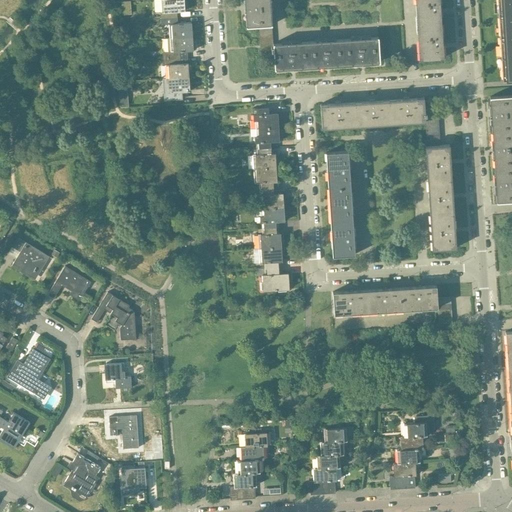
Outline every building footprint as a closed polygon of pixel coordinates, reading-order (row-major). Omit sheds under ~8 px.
[(122,14),(131,14),(131,0),(130,0),(122,0),(122,14)] [(183,0),(159,0),(160,18),(177,17),(176,11),(184,11),(183,0)] [(269,0),(244,0),(246,26),(258,26),(271,25),(269,0)] [(439,0),(415,0),(417,24),(441,22),(439,0)] [(511,0),(496,0),(497,6),(501,6),(502,14),(498,14),(498,27),(503,27),(503,35),(499,35),(500,49),(504,49),(504,57),(500,57),(500,59),(505,59),(505,67),(501,67),(502,79),(511,78),(511,0)] [(177,23),(177,17),(160,18),(161,25),(171,24),(172,37),(192,36),(191,22),(177,23)] [(441,22),(417,24),(419,59),(443,57),(441,22)] [(192,36),(172,37),(173,51),(162,52),(163,58),(179,57),(179,51),(193,50),(192,36)] [(378,37),(343,39),(345,64),(379,62),(378,37)] [(343,39),(308,41),(310,66),(345,64),(343,39)] [(308,41),(273,44),(274,55),(274,69),(310,66),(308,41)] [(273,44),(260,45),(260,56),(274,55),(273,44)] [(180,63),(179,57),(163,58),(163,65),(168,64),(168,78),(189,77),(188,63),(180,63)] [(189,77),(168,78),(169,91),(165,92),(165,98),(180,97),(180,91),(190,91),(189,77)] [(511,95),(489,97),(491,117),(491,122),(492,132),(511,130),(511,95)] [(423,98),(408,99),(408,97),(403,98),(403,99),(389,100),(390,123),(425,121),(425,116),(426,116),(426,107),(424,107),(423,97),(423,98)] [(389,100),(375,101),(374,101),(374,99),(369,100),(369,101),(355,102),(356,126),(390,123),(389,100)] [(355,102),(341,103),(340,103),(340,102),(335,102),(335,103),(321,104),(320,104),(322,128),(356,126),(355,102)] [(256,120),(256,129),(278,127),(277,113),(267,114),(267,108),(254,108),(254,114),(253,114),(253,120),(256,120)] [(278,127),(256,129),(256,136),(254,137),(254,142),(256,142),(256,149),(269,148),(269,142),(279,141),(278,127)] [(511,130),(492,132),(494,166),(511,165),(511,130)] [(449,144),(440,145),(427,146),(425,146),(427,181),(440,180),(451,179),(450,165),(451,164),(451,160),(450,160),(449,145),(449,144)] [(276,167),(275,153),(270,154),(269,148),(256,149),(257,154),(247,155),(248,169),(253,169),(276,167)] [(326,153),(327,167),(328,187),(337,187),(350,186),(348,152),(348,151),(326,152),(326,153)] [(511,165),(494,166),(496,201),(511,200),(511,165)] [(276,167),(253,169),(254,182),(258,182),(259,188),(272,188),(271,182),(276,181),(276,167)] [(451,179),(440,180),(427,181),(430,215),(442,214),(453,213),(452,199),(453,199),(453,194),(452,194),(451,179)] [(350,186),(337,187),(328,187),(330,221),(340,220),(352,220),(350,186)] [(282,193),(272,193),(272,188),(259,188),(259,194),(257,194),(258,200),(260,200),(261,208),(283,207),(282,193)] [(283,207),(261,208),(261,216),(256,217),(257,222),(262,222),(262,228),(274,227),(274,221),(284,221),(283,207)] [(453,213),(442,214),(430,215),(432,248),(431,248),(431,249),(456,248),(456,247),(455,247),(454,233),(456,233),(455,228),(454,228),(453,213)] [(352,220),(340,220),(330,221),(332,255),(332,256),(355,254),(355,253),(354,253),(354,246),(352,220)] [(274,227),(262,228),(262,234),(258,234),(259,248),(259,249),(281,247),(280,233),(275,233),(274,227)] [(39,270),(48,255),(17,237),(11,247),(8,253),(16,257),(12,264),(32,277),(37,268),(39,270)] [(259,249),(259,248),(253,249),(254,263),(264,262),(264,268),(277,268),(277,261),(282,261),(281,247),(259,249)] [(90,281),(65,266),(48,293),(54,297),(62,284),(74,291),(71,295),(79,299),(80,297),(81,297),(83,293),(82,293),(87,286),(88,286),(90,281)] [(277,273),(277,268),(264,268),(256,269),(256,275),(262,275),(263,290),(289,289),(287,273),(277,273)] [(415,286),(401,287),(403,309),(437,307),(437,308),(438,308),(437,304),(437,298),(436,285),(435,285),(421,286),(421,285),(415,286)] [(381,289),(367,289),(368,312),(403,309),(401,287),(387,288),(381,288),(381,289)] [(347,291),(332,292),(334,314),(335,314),(341,313),(368,312),(367,289),(353,290),(347,290),(347,291)] [(111,313),(112,313),(124,321),(120,327),(121,340),(136,339),(135,311),(133,312),(133,310),(129,307),(130,305),(107,291),(91,318),(97,322),(106,308),(112,311),(111,313)] [(12,337),(6,347),(11,351),(18,340),(12,337)] [(17,361),(8,377),(36,393),(39,388),(40,389),(42,385),(41,385),(42,383),(37,379),(49,359),(33,349),(24,365),(17,361)] [(115,379),(115,383),(115,389),(132,387),(131,375),(125,376),(124,370),(123,370),(123,364),(106,365),(107,380),(115,379)] [(14,386),(2,379),(0,382),(0,385),(11,392),(14,386)] [(0,433),(0,441),(13,449),(30,422),(13,412),(8,421),(0,416),(3,411),(0,409),(0,426),(3,429),(0,433)] [(414,416),(414,423),(405,423),(406,436),(422,436),(426,436),(426,435),(431,435),(430,430),(435,429),(433,413),(427,414),(427,415),(414,416)] [(138,448),(136,415),(108,417),(109,424),(121,423),(122,434),(120,434),(120,439),(122,439),(123,449),(138,448)] [(326,441),(326,442),(341,441),(342,442),(346,441),(345,427),(325,428),(326,441)] [(246,433),(246,446),(246,447),(262,446),(267,446),(266,432),(246,433)] [(401,436),(402,449),(402,450),(418,449),(423,449),(422,436),(406,436),(401,436)] [(322,441),(322,455),(338,454),(342,454),(342,442),(341,441),(326,442),(326,441),(322,441)] [(242,446),(243,460),(258,459),(263,459),(262,446),(246,447),(246,446),(242,446)] [(398,449),(399,463),(414,462),(415,463),(419,463),(418,449),(402,450),(402,449),(398,449)] [(77,452),(69,466),(68,467),(72,469),(63,483),(64,483),(65,482),(71,487),(71,488),(80,493),(80,494),(84,497),(85,497),(86,497),(87,496),(89,492),(89,491),(93,483),(94,483),(95,483),(97,479),(97,478),(97,477),(95,476),(100,467),(77,452)] [(318,455),(319,468),(334,467),(339,467),(338,454),(322,455),(318,455)] [(238,460),(239,473),(255,473),(259,473),(258,459),(243,460),(238,460)] [(415,475),(415,463),(414,462),(399,463),(394,463),(395,476),(396,476),(402,476),(408,476),(414,475),(415,475)] [(315,468),(315,481),(315,482),(322,481),(328,481),(334,481),(335,481),(334,467),(319,468),(315,468)] [(145,468),(121,469),(122,488),(146,487),(145,468)] [(451,482),(451,472),(438,472),(438,482),(451,482)] [(255,473),(239,473),(235,473),(236,486),(236,487),(242,486),(248,486),(254,486),(256,486),(255,473)]
